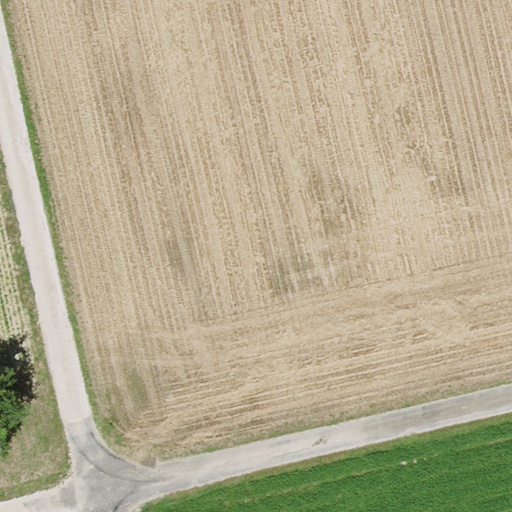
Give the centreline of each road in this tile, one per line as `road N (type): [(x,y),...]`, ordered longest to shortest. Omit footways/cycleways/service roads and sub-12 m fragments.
road 1 (track): [(15,511),(511,400)]
road 2 (track): [(101,511),(0,59)]
